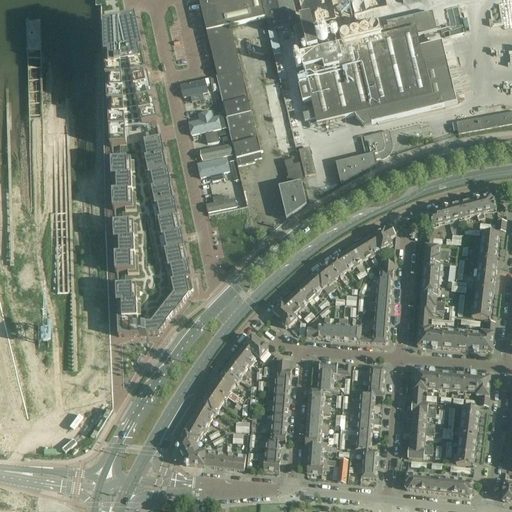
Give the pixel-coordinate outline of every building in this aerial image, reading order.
[(199,0),(204,19),(207,33),(231,27),(265,19),(260,0),(199,0)] [(298,26),(291,0),(272,0),(262,3),(269,32),(298,26)] [(435,23),(433,13),(387,24),(388,28),(391,42),(417,36),(415,28),(435,23)] [(301,21),(309,52),(318,49),(311,19),(301,21)] [(312,103),(315,114),(306,116),(307,124),(309,123),(317,121),(318,126),(355,117),(356,120),(364,128),(365,127),(365,129),(372,127),(372,125),(445,108),(443,99),(455,96),(446,59),(424,64),(417,36),(391,42),(388,28),(381,30),(383,38),(380,39),(343,48),(310,56),(309,52),(301,21),(300,21),(302,27),(294,29),(301,58),(308,86),(299,88),(303,105),(312,103)] [(417,36),(437,32),(435,23),(415,28),(417,36)] [(340,35),(343,48),(380,39),(378,26),(340,35)] [(261,154),(231,27),(207,33),(221,94),(239,168),(246,166),(255,164),(254,162),(253,156),(261,154)] [(135,35),(111,40),(112,88),(108,88),(110,149),(126,148),(124,78),(132,76),(143,130),(159,127),(149,83),(145,84),(135,35)] [(276,66),(280,82),(287,80),(284,64),(276,66)] [(216,79),(210,81),(213,93),(219,92),(216,79)] [(205,82),(181,87),(184,99),(207,94),(205,82)] [(199,123),(189,125),(191,137),(221,131),(219,119),(212,120),(211,114),(206,115),(207,121),(199,123)] [(224,114),(219,115),(222,131),(228,130),(224,114)] [(511,114),(496,117),(476,121),(479,133),(496,130),(511,126),(511,114)] [(476,121),(456,124),(458,136),(479,133),(476,121)] [(217,134),(205,136),(207,146),(219,143),(217,134)] [(391,146),(385,147),(383,136),(365,140),(369,157),(336,165),(341,186),(377,167),(376,162),(383,160),(385,159),(387,158),(388,157),(389,155),(390,154),(391,152),(391,150),(391,148),(391,146)] [(230,138),(222,140),(223,147),(231,146),(230,138)] [(152,142),(144,144),(145,146),(146,150),(148,160),(145,160),(145,161),(156,159),(165,157),(164,151),(162,140),(152,142)] [(298,151),(309,148),(308,142),(296,145),(298,151)] [(230,147),(201,153),(203,163),(232,157),(230,147)] [(300,152),(305,178),(316,176),(310,149),(300,152)] [(165,157),(145,161),(148,176),(168,172),(165,157)] [(229,160),(198,166),(201,180),(231,174),(229,160)] [(289,188),(296,186),(304,184),(300,165),(294,166),(293,161),(285,163),(286,168),(288,178),(287,179),(289,188)] [(131,162),(111,163),(112,179),(132,179),(131,162)] [(236,162),(230,164),(233,175),(238,174),(236,162)] [(159,174),(149,176),(149,177),(151,176),(153,184),(154,190),(152,191),(172,187),(168,172),(159,174)] [(225,182),(223,176),(210,179),(211,185),(225,182)] [(132,179),(112,179),(112,195),(133,194),(132,179)] [(296,186),(289,188),(281,190),(287,216),(295,214),(294,210),(306,207),(303,193),(298,195),(296,186)] [(172,187),(152,191),(155,207),(175,202),(172,187)] [(133,194),(112,195),(113,211),(133,211),(133,194)] [(496,212),(494,202),(493,199),(491,197),(461,205),(465,220),(496,212)] [(213,205),(206,207),(208,215),(237,209),(235,201),(232,201),(230,202),(229,198),(223,199),(224,203),(213,205)] [(175,202),(155,207),(155,208),(158,207),(161,221),(158,222),(178,218),(175,202)] [(461,205),(430,213),(428,215),(432,229),(465,220),(461,205)] [(178,218),(158,222),(162,238),(181,233),(178,218)] [(493,232),(496,233),(505,234),(507,223),(498,222),(497,228),(495,228),(495,227),(490,226),(489,231),(493,232)] [(134,225),(114,226),(115,243),(135,242),(134,225)] [(374,238),(382,252),(392,246),(390,242),(395,238),(391,229),(385,232),(374,237),(374,238)] [(181,233),(162,238),(162,239),(164,238),(167,252),(165,253),(185,249),(181,233)] [(479,262),(496,264),(500,236),(496,236),(482,234),(481,239),(484,239),(481,258),(479,258),(479,262)] [(426,236),(425,247),(425,257),(448,258),(449,254),(440,254),(441,248),(432,248),(432,246),(441,247),(441,241),(433,240),(433,237),(426,236)] [(374,238),(365,244),(374,258),(378,256),(377,255),(382,252),(374,238)] [(135,242),(115,243),(115,258),(135,257),(135,242)] [(365,244),(357,249),(365,262),(370,259),(370,260),(374,258),(365,244)] [(185,249),(165,253),(168,268),(188,264),(185,249)] [(357,249),(348,254),(357,268),(361,266),(360,265),(365,262),(357,249)] [(348,254),(344,256),(339,260),(348,272),(352,269),(353,271),(357,268),(348,254)] [(135,257),(115,258),(116,274),(136,274),(135,257)] [(425,257),(424,266),(439,267),(440,262),(448,263),(448,258),(425,257)] [(338,259),(329,265),(339,279),(340,280),(341,280),(345,285),(349,283),(346,278),(345,279),(344,277),(345,277),(343,276),(348,272),(339,260),(338,259)] [(475,291),(493,293),(496,267),(496,264),(479,262),(478,267),(480,267),(478,287),(476,287),(475,291)] [(188,264),(168,268),(168,270),(171,269),(174,283),(171,283),(172,284),(191,280),(188,264)] [(329,265),(322,271),(333,286),(336,283),(335,282),(339,279),(329,265)] [(392,281),(394,265),(384,265),(384,272),(380,272),(379,280),(392,281)] [(421,298),(437,300),(438,300),(440,267),(439,267),(424,266),(421,298)] [(333,286),(322,271),(312,278),(313,279),(323,291),(324,291),(328,297),(336,291),(338,292),(341,290),(338,287),(335,289),(333,286)] [(313,279),(306,286),(319,301),(320,301),(317,299),(320,296),(319,295),(323,291),(313,279)] [(182,282),(172,284),(172,286),(174,296),(174,297),(173,298),(183,307),(194,293),(192,281),(191,280),(182,282)] [(392,291),(392,281),(379,280),(377,280),(376,285),(370,285),(370,289),(392,291)] [(306,286),(298,293),(309,304),(313,300),(314,302),(314,301),(317,304),(319,301),(306,286)] [(137,288),(116,289),(117,306),(137,305),(137,288)] [(391,300),(392,291),(370,289),(370,293),(376,294),(375,299),(391,300)] [(493,293),(475,291),(475,296),(477,296),(475,315),(473,315),(472,320),(490,321),(493,293)] [(298,293),(290,300),(302,312),(305,309),(304,308),(309,304),(298,293)] [(173,298),(165,308),(175,316),(183,307),(173,298)] [(421,298),(421,307),(444,309),(445,305),(436,304),(437,300),(421,298)] [(390,309),(391,300),(375,299),(375,304),(369,303),(369,307),(390,309)] [(290,300),(282,307),(294,318),(298,314),(299,315),(302,312),(290,300)] [(137,305),(117,306),(118,321),(138,320),(137,305)] [(294,318),(282,307),(282,306),(273,315),(279,321),(278,322),(286,330),(289,330),(297,321),(294,318)] [(390,318),(390,309),(369,307),(368,312),(374,312),(374,317),(390,318)] [(421,307),(420,316),(429,317),(436,318),(436,313),(444,313),(444,309),(421,307)] [(165,308),(157,318),(167,327),(175,316),(165,308)] [(420,316),(418,346),(417,349),(430,350),(432,332),(432,330),(427,329),(429,317),(420,316)] [(389,328),(390,318),(374,317),(374,322),(367,322),(367,326),(389,328)] [(151,326),(146,326),(146,337),(159,336),(167,327),(157,318),(151,326)] [(322,341),(331,342),(333,328),(328,328),(328,320),(324,319),(323,327),(322,341)] [(138,320),(118,321),(118,338),(139,337),(138,320)] [(331,342),(341,343),(342,321),(338,321),(338,329),(333,328),(331,342)] [(341,343),(350,343),(351,330),(346,329),(347,321),(342,321),(341,343)] [(481,336),(480,354),(491,355),(493,353),(495,325),(487,324),(486,334),(481,334),(481,336)] [(388,337),(389,328),(367,326),(367,330),(373,331),(372,335),(388,337)] [(306,340),(322,341),(323,327),(315,327),(315,331),(307,330),(306,340)] [(350,343),(366,345),(366,340),(359,339),(360,330),(351,330),(350,343)] [(430,350),(442,351),(444,333),(432,332),(430,350)] [(442,351),(455,352),(456,334),(444,333),(442,351)] [(455,352),(467,353),(469,335),(456,334),(455,352)] [(388,337),(372,335),(372,340),(366,340),(366,345),(385,346),(388,344),(388,337)] [(467,353),(480,354),(481,336),(469,335),(467,353)] [(252,338),(244,348),(257,359),(260,362),(268,353),(268,349),(259,342),(258,343),(252,338)] [(257,359),(244,348),(245,349),(238,357),(252,368),(254,364),(253,363),(257,359)] [(238,357),(232,365),(244,375),(248,370),(249,371),(252,368),(238,357)] [(278,364),(276,380),(290,381),(291,372),(287,372),(287,365),(278,364)] [(232,365),(226,373),(240,384),(242,380),(241,379),(244,375),(232,365)] [(320,365),(319,374),(341,376),(350,377),(351,367),(346,367),(345,372),(337,371),(338,366),(320,365)] [(370,369),(370,374),(364,374),(363,378),(385,380),(386,372),(384,370),(370,369)] [(219,381),(233,391),(236,386),(237,387),(240,384),(226,373),(225,372),(219,381)] [(414,395),(413,405),(422,405),(423,393),(427,394),(428,391),(429,374),(416,373),(414,395)] [(319,374),(318,383),(334,384),(335,382),(340,382),(341,376),(319,374)] [(429,374),(428,391),(439,392),(441,375),(429,374)] [(441,375),(439,392),(451,393),(453,376),(441,375)] [(453,376),(451,393),(464,394),(465,377),(453,376)] [(465,377),(464,394),(477,395),(478,378),(465,377)] [(384,389),(385,380),(363,378),(363,382),(369,383),(368,388),(384,389)] [(478,378),(477,395),(477,398),(482,398),(481,408),(488,409),(491,381),(489,379),(478,378)] [(289,391),(290,381),(276,380),(274,380),(274,385),(268,385),(268,389),(289,391)] [(219,381),(213,390),(235,405),(235,404),(234,403),(237,399),(230,395),(233,391),(219,381)] [(318,383),(317,393),(331,394),(339,395),(339,390),(333,390),(334,384),(318,383)] [(383,398),(384,389),(368,388),(368,393),(362,392),(362,396),(375,398),(383,398)] [(289,399),(289,391),(268,389),(267,392),(273,393),(273,398),(289,399)] [(213,390),(207,398),(221,407),(224,403),(226,404),(226,403),(229,405),(230,404),(234,407),(235,405),(213,390)] [(309,394),(309,402),(324,403),(325,398),(330,398),(331,394),(317,393),(311,392),(309,394)] [(353,405),(375,406),(375,398),(362,396),(360,396),(359,401),(353,401),(353,405)] [(202,408),(217,416),(219,413),(218,412),(221,407),(207,398),(201,407),(202,408)] [(288,408),(289,399),(273,398),(272,403),(267,402),(266,406),(288,408)] [(309,402),(308,411),(329,412),(330,408),(324,408),(324,403),(309,402)] [(374,415),(375,406),(353,405),(353,409),(359,410),(358,414),(374,415)] [(413,405),(412,414),(436,416),(436,412),(428,411),(428,406),(422,405),(413,405)] [(287,418),(288,408),(266,406),(266,411),(272,411),(271,416),(287,418)] [(202,408),(197,417),(210,425),(213,420),(214,420),(217,416),(202,408)] [(459,437),(477,440),(480,411),(463,409),(460,434),(459,437)] [(308,411),(307,420),(323,421),(323,416),(329,417),(329,412),(308,411)] [(373,425),(374,415),(358,414),(358,419),(352,419),(351,423),(373,425)] [(412,414),(412,424),(427,425),(427,420),(436,421),(436,416),(412,414)] [(286,427),(287,418),(271,416),(271,421),(265,421),(265,425),(286,427)] [(197,417),(192,425),(207,434),(209,430),(208,430),(210,425),(197,417)] [(307,420),(307,429),(328,431),(328,426),(322,426),(323,421),(307,420)] [(372,434),(373,425),(351,423),(351,428),(357,428),(357,433),(372,434)] [(412,424),(411,433),(434,435),(435,431),(426,430),(427,425),(412,424)] [(192,425),(187,434),(199,442),(200,442),(203,437),(205,438),(207,434),(192,425)] [(286,436),(286,427),(265,425),(264,430),(270,430),(270,435),(286,436)] [(307,429),(306,439),(321,440),(322,435),(328,435),(328,431),(307,429)] [(372,444),(372,434),(357,433),(357,437),(345,436),(340,436),(340,441),(345,441),(350,441),(350,442),(372,444)] [(411,433),(410,442),(425,443),(426,438),(434,439),(434,435),(411,433)] [(187,434),(185,434),(177,450),(182,459),(195,451),(194,448),(196,447),(199,442),(187,434)] [(286,436),(270,435),(270,440),(264,439),(263,444),(281,446),(285,446),(286,436)] [(474,468),(477,440),(459,437),(459,442),(456,466),(474,468)] [(306,439),(305,448),(309,448),(326,449),(327,445),(321,444),(321,440),(306,439)] [(371,453),(371,452),(372,444),(350,442),(350,446),(356,447),(355,452),(357,452),(371,453)] [(410,442),(409,452),(433,454),(433,449),(425,449),(425,443),(410,442)] [(280,454),(281,446),(263,444),(260,443),(259,448),(265,448),(265,453),(280,454)] [(309,448),(308,457),(324,458),(324,453),(330,454),(331,449),(326,449),(309,448)] [(204,470),(205,469),(207,453),(205,453),(205,454),(199,453),(197,454),(195,451),(182,459),(186,468),(204,470)] [(205,469),(214,470),(216,453),(211,452),(211,454),(207,453),(205,469)] [(379,453),(371,452),(371,453),(357,452),(357,456),(363,456),(363,461),(378,462),(379,453)] [(409,452),(408,461),(424,462),(424,457),(432,458),(433,454),(409,452)] [(214,470),(224,471),(226,456),(220,455),(220,453),(216,453),(214,470)] [(279,464),(280,454),(265,453),(264,458),(258,458),(258,462),(279,464)] [(224,471),(234,472),(236,455),(231,455),(231,456),(226,456),(224,471)] [(234,472),(244,474),(246,458),(240,457),(240,456),(236,455),(234,472)] [(308,457),(308,466),(337,468),(337,463),(324,462),(324,458),(308,457)] [(378,471),(378,462),(363,461),(362,466),(356,466),(356,470),(378,471)] [(279,473),(279,464),(258,462),(258,466),(264,467),(263,472),(279,473)] [(337,482),(337,484),(345,485),(347,462),(339,462),(339,468),(338,473),(338,478),(337,482)] [(308,466),(307,475),(322,477),(323,472),(329,472),(329,468),(333,468),(333,473),(338,473),(339,468),(337,468),(308,466)] [(377,481),(378,471),(356,470),(356,474),(362,475),(361,480),(377,481)] [(440,480),(407,476),(406,490),(408,492),(438,496),(440,480)] [(472,497),(473,484),(440,480),(438,496),(469,499),(472,497)] [(511,503),(511,484),(504,484),(502,501),(504,503),(511,503)]
